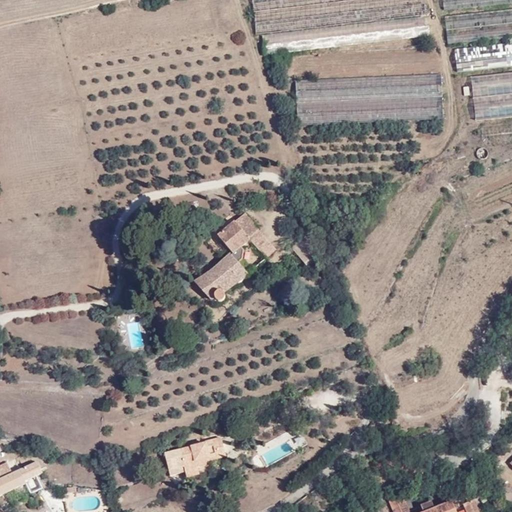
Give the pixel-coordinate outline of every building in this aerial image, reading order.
[(423,0),(252,0),(257,35),(425,16),(423,0)] [(511,4),(511,0),(440,0),(442,12),(511,4)] [(511,10),(444,18),(446,44),(511,37),(511,10)] [(429,17),(262,36),(265,56),(431,38),(429,17)] [(511,67),(511,45),(455,51),(456,72),(511,67)] [(438,52),(288,58),(289,77),(439,71),(438,52)] [(441,75),(296,82),(298,126),(443,120),(441,75)] [(511,117),(511,76),(472,80),(475,121),(511,117)] [(246,213),(237,220),(250,239),(263,259),(273,252),(246,213)] [(250,239),(237,220),(218,234),(231,251),(250,239)] [(306,237),(292,246),(298,255),(312,245),(306,237)] [(217,265),(197,278),(213,299),(216,297),(220,302),(225,297),(222,292),(237,282),(238,284),(249,276),(232,252),(217,265)] [(139,320),(125,323),(130,349),(143,346),(139,320)] [(179,470),(180,476),(182,482),(197,479),(194,470),(193,465),(214,461),(222,459),(216,438),(200,442),(201,446),(158,457),(163,473),(179,470)] [(214,461),(193,465),(194,470),(204,468),(204,469),(215,467),(214,461)] [(3,465),(0,466),(0,496),(22,486),(22,483),(32,479),(38,476),(33,465),(8,476),(3,465)] [(164,479),(180,476),(179,470),(163,473),(164,479)] [(22,486),(26,496),(34,493),(36,487),(32,479),(22,483),(22,486)] [(408,511),(402,494),(387,499),(391,511),(454,511),(452,503),(435,509),(431,501),(419,505),(421,511),(408,511)] [(480,511),(475,500),(463,505),(465,511),(480,511)]
